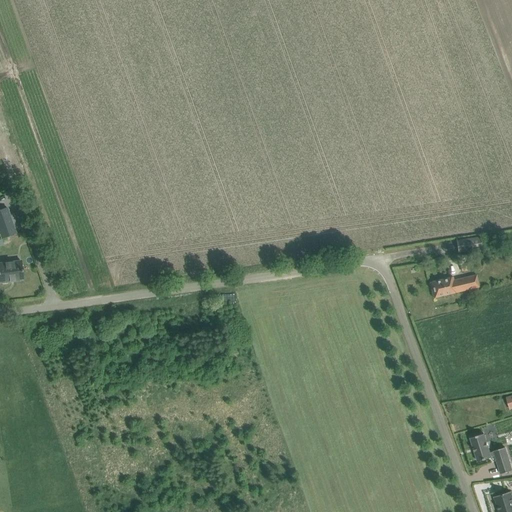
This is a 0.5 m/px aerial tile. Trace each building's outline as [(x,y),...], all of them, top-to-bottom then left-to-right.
[(5,202),(0,203),(0,234),(1,237),(15,232),(7,208),(6,208),(5,202)] [(457,241),(458,249),(458,253),(482,249),(480,237),(457,241)] [(0,282),(2,282),(3,283),(7,282),(8,281),(23,279),(21,260),(0,263),(0,282)] [(460,262),(462,272),(472,269),(470,260),(460,262)] [(476,275),(453,281),(453,277),(430,282),(434,298),(443,296),(479,287),(476,275)] [(495,456),(497,461),(501,474),(511,470),(511,468),(506,448),(490,453),(484,434),(470,438),(478,462),(495,456)] [(511,511),(511,495),(511,492),(494,497),(499,511),(511,511)]
